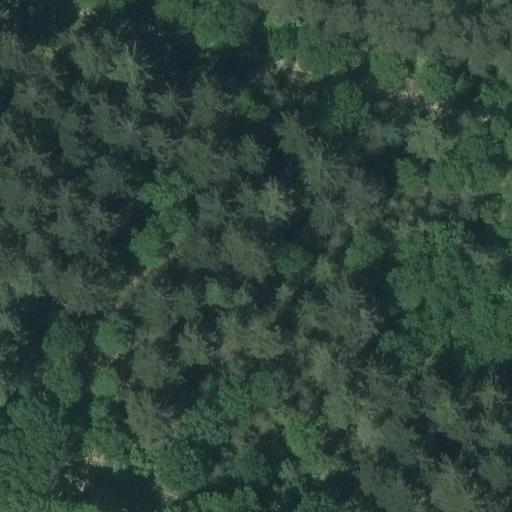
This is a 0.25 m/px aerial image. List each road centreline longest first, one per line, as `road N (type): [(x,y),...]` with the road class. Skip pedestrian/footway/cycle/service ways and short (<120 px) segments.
road 1 (track): [(55,0),(511,121)]
road 2 (track): [(0,432),(236,511)]
